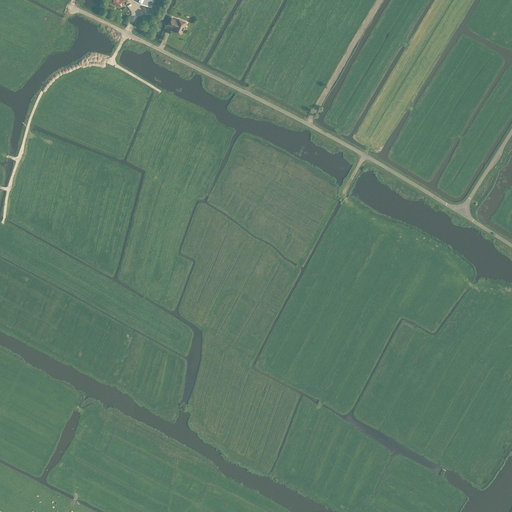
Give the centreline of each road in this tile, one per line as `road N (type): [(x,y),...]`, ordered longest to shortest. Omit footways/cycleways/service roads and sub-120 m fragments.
road 1 (unclassified): [(461,210),(309,123),(81,11)]
road 2 (track): [(160,91),(102,59),(55,76),(37,98),(0,225)]
road 3 (track): [(380,0),(313,113)]
